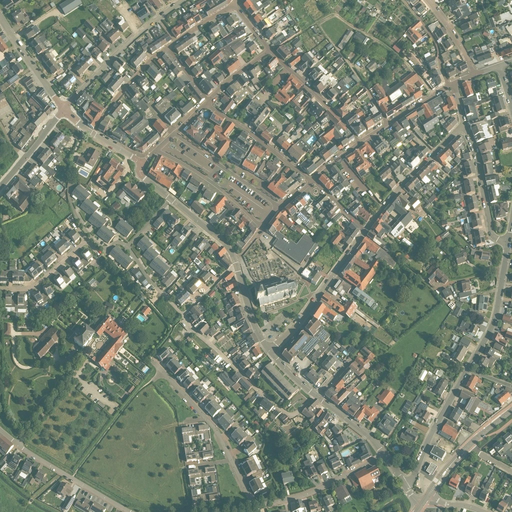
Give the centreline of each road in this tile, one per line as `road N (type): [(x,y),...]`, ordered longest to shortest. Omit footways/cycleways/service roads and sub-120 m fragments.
road 1 (residential): [(182,314),(281,411),(296,414),(315,395)]
road 2 (tertiary): [(63,109),(126,43),(183,0)]
road 3 (residential): [(0,429),(129,511)]
road 4 (residential): [(270,351),(305,316),(363,231)]
road 5 (residential): [(430,94),(378,40),(336,16),(317,25)]
road 6 (residential): [(363,231),(462,126)]
road 7 (residential): [(254,506),(320,489),(383,456)]
road 8 (residential): [(510,244),(493,238),(462,126)]
road 9 (residential): [(467,369),(491,326),(510,244)]
road 10 (residential): [(156,150),(207,179),(262,227)]
road 11 (residential): [(403,484),(467,369)]
road 12 (residential): [(309,181),(207,101)]
road 13 (residential): [(359,141),(268,50)]
road 14 (residential): [(277,206),(174,134)]
road 15 (residential): [(386,123),(317,25)]
